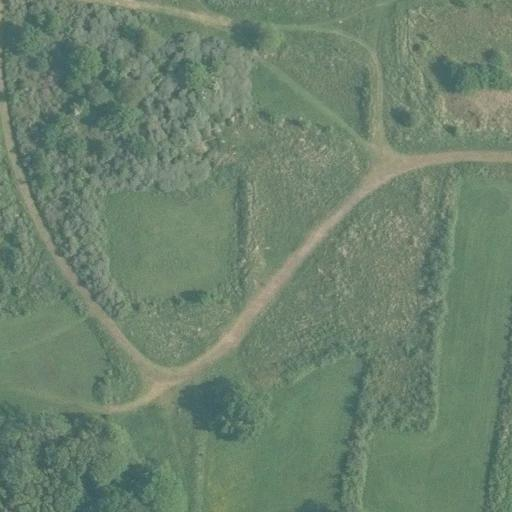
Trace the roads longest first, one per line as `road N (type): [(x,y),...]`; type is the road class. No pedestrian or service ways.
road 1 (track): [(99,0),(356,33),(384,56),(382,169)]
road 2 (track): [(0,116),(35,221),(154,393)]
road 3 (track): [(382,169),(429,153),(511,151)]
